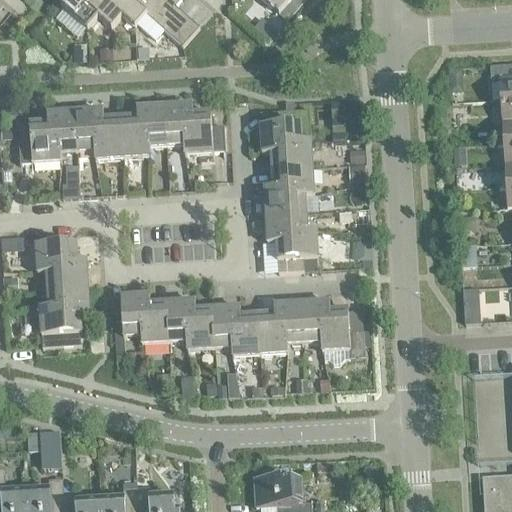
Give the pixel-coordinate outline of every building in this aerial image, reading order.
[(87,34),(98,21),(97,21),(98,20),(85,9),(93,0),(69,0),(60,11),(87,34)] [(111,33),(122,20),(121,19),(109,8),(115,0),(93,0),(85,9),(98,20),(97,21),(98,21),(111,33)] [(134,31),(137,28),(146,19),(145,18),(133,6),(138,0),(115,0),(109,8),(121,19),(122,20),(134,31)] [(146,19),(137,28),(155,44),(164,35),(182,51),(199,31),(176,10),(181,4),(177,0),(138,0),(133,6),(145,18),(146,19)] [(257,0),(278,18),(284,12),(291,19),(304,5),(297,0),(257,0)] [(148,51),(135,52),(136,63),(149,62),(148,51)] [(99,52),(99,66),(112,66),(112,52),(99,52)] [(81,56),(73,60),(73,67),(86,66),(86,56),(81,56)] [(500,84),(502,105),(511,103),(511,69),(490,71),(491,84),(500,84)] [(462,73),(449,73),(449,83),(462,82),(462,73)] [(511,103),(502,105),(503,126),(511,125),(511,103)] [(294,107),(285,108),(285,116),(294,115),(294,107)] [(192,109),(164,111),(166,151),(183,150),(184,159),(225,157),(223,131),(211,131),(210,117),(193,118),(192,109)] [(137,121),(120,122),(122,163),(150,161),(150,152),(166,151),(164,111),(136,113),(137,121)] [(103,115),(74,116),(77,157),(94,156),(94,165),(122,163),(120,122),(103,123),(103,115)] [(271,158),(272,175),(312,172),(310,144),(302,145),(300,115),(294,115),(285,116),(259,118),(262,159),(271,158)] [(77,157),(74,116),(47,118),(47,127),(29,128),(30,142),(18,143),(20,169),(61,167),(60,158),(77,157)] [(344,121),(330,122),(332,146),(346,145),(344,121)] [(511,125),(503,126),(504,148),(511,147),(511,125)] [(11,130),(0,130),(1,143),(11,143),(11,130)] [(364,153),(349,154),(350,169),(365,168),(364,153)] [(364,169),(349,170),(350,186),(365,185),(364,169)] [(264,192),(266,220),(306,217),(305,201),(314,200),(312,172),(272,175),(273,192),(264,192)] [(78,189),(62,189),(62,202),(79,202),(78,189)] [(351,216),(339,216),(339,227),(351,226),(351,216)] [(306,217),(266,220),(267,248),(276,248),(278,278),(303,276),(303,264),(318,263),(316,234),(307,234),(306,217)] [(9,242),(1,242),(2,255),(10,255),(9,242)] [(46,278),(47,295),(88,292),(86,264),(77,265),(76,247),(36,249),(38,278),(46,278)] [(476,263),(461,264),(462,272),(477,271),(476,263)] [(17,281),(3,282),(3,296),(18,296),(17,281)] [(88,292),(47,295),(48,311),(40,312),(41,341),(82,338),(81,320),(89,320),(88,292)] [(478,293),(463,293),(464,328),(480,327),(478,293)] [(141,349),(169,348),(167,307),(150,308),(149,299),(120,301),(123,342),(141,340),(141,349)] [(186,355),(214,354),(212,313),(196,314),(195,305),(167,307),(169,348),(186,347),(186,355)] [(302,308),(304,348),(321,347),(321,356),(349,354),(349,362),(365,362),(363,336),(349,337),(347,314),(330,315),(329,306),(302,308)] [(287,349),(304,348),(302,308),(274,309),(274,318),(257,319),(260,360),(288,358),(287,349)] [(232,361),(260,360),(257,319),(240,320),(240,311),(212,313),(214,354),(231,353),(232,361)] [(169,378),(155,378),(155,394),(169,393),(169,378)] [(192,380),(181,380),(182,398),(182,400),(193,400),(193,398),(193,397),(192,380)] [(307,383),(296,384),(296,398),(297,398),(307,397),(307,396),(307,383)] [(329,383),(320,383),(320,396),(329,396),(329,395),(329,383)] [(216,387),(206,387),(206,400),(216,399),(216,387)] [(226,389),(217,390),(217,403),(226,402),(226,389)] [(284,390),(269,391),(269,400),(284,400),(284,390)] [(252,392),(252,401),(261,401),(261,392),(252,392)] [(60,436),(40,437),(40,456),(41,473),(61,472),(60,436)] [(40,437),(27,438),(28,457),(40,456),(40,437)] [(329,466),(316,466),(316,476),(329,476),(329,466)] [(371,466),(362,474),(371,486),(381,478),(371,466)] [(511,511),(511,480),(481,482),(483,511),(511,511)] [(280,511),(311,511),(311,508),(303,508),(301,485),(287,486),(286,481),(254,483),(255,511),(261,511),(280,511)] [(63,511),(63,497),(62,483),(49,484),(50,492),(26,494),(26,511),(63,511)] [(26,511),(26,494),(3,495),(2,487),(0,487),(0,511),(26,511)] [(150,491),(137,492),(137,511),(174,511),(174,498),(150,500),(150,491)] [(124,501),(99,503),(99,511),(137,511),(137,492),(123,493),(124,501)] [(63,497),(63,511),(99,511),(99,503),(77,504),(76,496),(63,497)]
